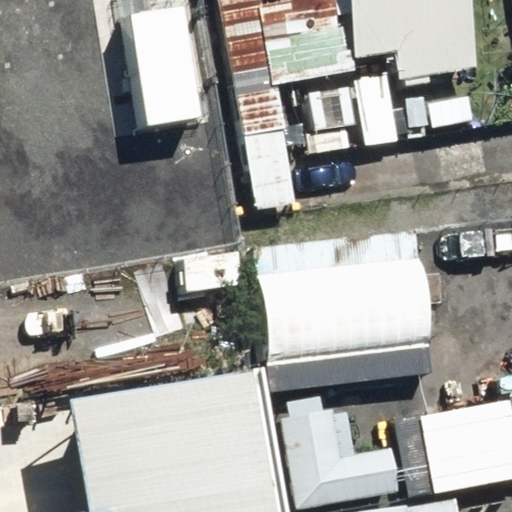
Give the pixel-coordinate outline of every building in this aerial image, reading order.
[(216,0),(251,216),(291,209),(282,154),(300,152),(296,129),(287,131),(288,135),(280,137),(273,89),(350,77),(347,56),(338,58),(329,0),(328,0),(261,10),(259,0),(216,0)] [(390,62),(394,88),(471,76),(459,0),(342,0),(353,68),(390,62)] [(174,26),(103,38),(123,150),(194,137),(174,26)] [(337,152),(447,131),(441,103),(389,112),(383,79),(325,90),(337,152)] [(231,252),(175,260),(181,301),(237,293),(231,252)] [(323,295),(293,298),(300,364),(330,361),(323,295)] [(282,296),(249,298),(253,377),(286,375),(282,296)] [(478,343),(414,353),(426,430),(490,421),(478,343)] [(274,511),(252,383),(58,417),(74,511),(274,511)] [(331,411),(280,420),(297,511),(400,492),(392,448),(340,458),(331,411)] [(511,419),(500,420),(506,475),(511,474),(511,419)] [(485,439),(413,448),(418,487),(490,478),(485,439)]
